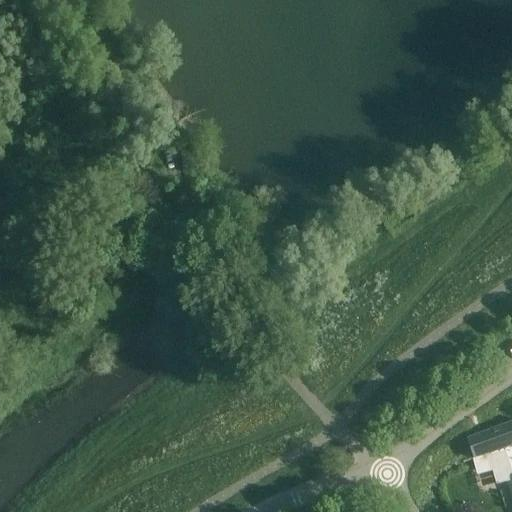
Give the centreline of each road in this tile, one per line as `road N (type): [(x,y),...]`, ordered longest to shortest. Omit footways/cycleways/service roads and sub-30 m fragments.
road 1 (track): [(335,429),(249,329),(185,214)]
road 2 (track): [(69,0),(185,214)]
road 3 (unclassified): [(384,475),(511,370)]
road 4 (tertiary): [(264,511),(384,475)]
